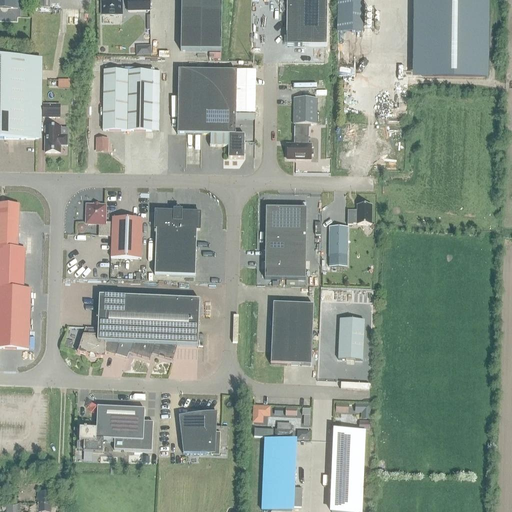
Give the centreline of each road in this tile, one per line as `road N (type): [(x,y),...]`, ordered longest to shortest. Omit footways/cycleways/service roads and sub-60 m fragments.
road 1 (unclassified): [(229,389),(232,185)]
road 2 (unclassified): [(51,382),(57,183)]
road 3 (unclassified): [(51,382),(229,389)]
road 4 (unclassified): [(232,185),(57,183)]
road 5 (unclassified): [(229,389),(367,395)]
